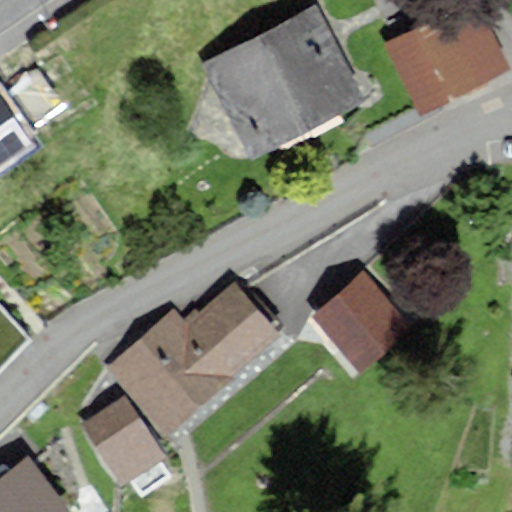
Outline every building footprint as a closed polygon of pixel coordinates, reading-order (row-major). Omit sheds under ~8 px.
[(469,6),(386,46),(416,109),(499,69),(469,6)] [(314,12),(212,65),(255,149),(358,95),(314,12)] [(34,74),(0,96),(0,160),(16,150),(10,141),(58,110),(34,74)] [(364,277),(319,313),(362,366),(407,331),(364,277)] [(119,362),(171,425),(227,379),(224,375),(273,333),(235,288),(183,332),(172,318),(119,362)] [(159,456),(125,400),(87,423),(122,479),(159,456)] [(62,511),(30,465),(0,486),(0,511),(62,511)]
